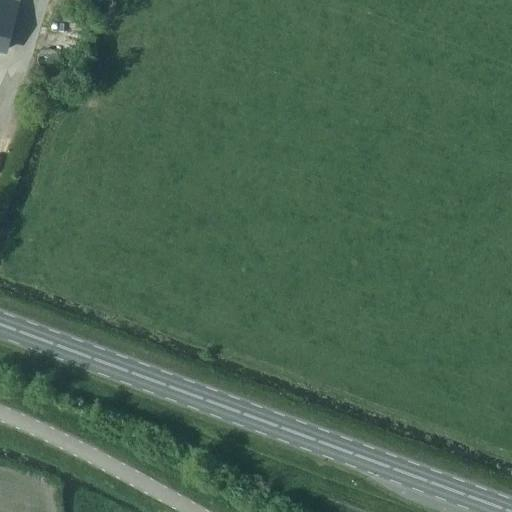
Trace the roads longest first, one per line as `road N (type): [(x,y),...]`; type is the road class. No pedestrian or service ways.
road 1 (primary): [(511,510),(0,324)]
road 2 (unclassified): [(192,511),(0,413)]
